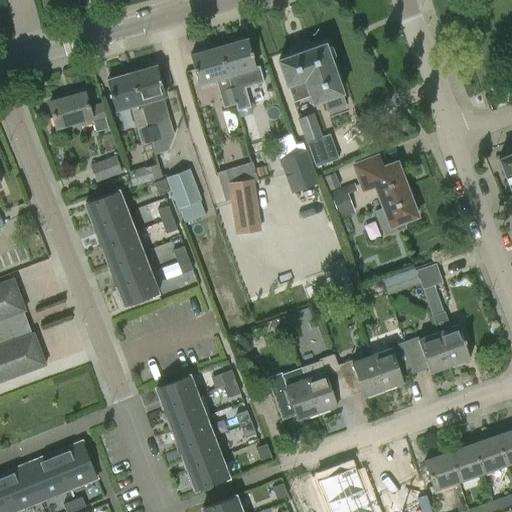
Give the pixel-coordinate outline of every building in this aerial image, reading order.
[(246,39),(217,47),(225,76),(226,77),(229,89),(233,104),(234,104),(236,111),(250,107),(244,88),(263,82),(259,67),(254,68),(246,39)] [(324,43),(276,60),(286,86),(291,101),(309,95),(312,103),(312,104),(322,100),(341,94),(341,92),(324,43)] [(217,47),(191,55),(199,83),(199,85),(203,84),(214,81),(217,92),(222,107),(226,106),(233,104),(229,89),(226,77),(225,76),(217,47)] [(154,66),(129,73),(150,142),(160,139),(157,125),(157,124),(169,120),(162,96),(163,96),(154,66)] [(150,142),(129,73),(105,80),(114,110),(130,106),(131,111),(137,130),(141,145),(150,142)] [(78,125),(92,121),(95,132),(108,128),(105,118),(103,118),(99,104),(87,107),(83,93),(47,103),(54,128),(77,121),(78,125)] [(329,134),(322,136),(313,113),(297,119),(306,143),(307,143),(315,167),(339,159),(329,134)] [(291,193),(316,184),(303,150),(279,159),(291,193)] [(511,196),(511,197),(511,198),(511,152),(497,159),(511,196)] [(115,156),(90,166),(96,182),(122,172),(115,156)] [(402,221),(416,216),(395,163),(381,168),(377,156),(353,165),(363,190),(374,186),(383,208),(374,211),(383,236),(404,228),(402,221)] [(155,166),(145,169),(148,181),(159,178),(155,166)] [(190,168),(165,177),(177,209),(178,208),(184,223),(193,220),(188,205),(198,201),(200,200),(201,200),(190,168)] [(225,170),(216,173),(224,201),(231,199),(229,185),(230,185),(225,170)] [(339,186),(334,173),(321,178),(326,191),(339,186)] [(163,180),(153,185),(158,196),(168,192),(163,180)] [(230,185),(229,185),(231,199),(236,233),(260,229),(255,196),(252,182),(230,185)] [(339,218),(354,212),(347,193),(356,189),(354,183),(329,192),(339,218)] [(84,204),(92,225),(126,212),(118,191),(84,204)] [(167,206),(157,210),(161,221),(171,217),(167,206)] [(92,225),(100,245),(134,232),(126,212),(92,225)] [(172,218),(161,222),(166,234),(176,229),(172,218)] [(134,232),(100,245),(108,266),(142,253),(134,232)] [(183,247),(172,251),(177,262),(187,259),(183,247)] [(150,273),(142,253),(108,266),(116,286),(150,273)] [(188,259),(177,263),(182,274),(192,270),(188,259)] [(435,263),(416,271),(415,271),(422,290),(443,282),(435,263)] [(150,273),(116,286),(124,307),(158,294),(150,273)] [(398,292),(392,277),(382,280),(387,296),(398,292)] [(0,381),(44,365),(32,334),(30,335),(26,324),(21,311),(23,310),(11,279),(0,283),(0,381)] [(373,290),(377,292),(381,291),(383,286),(380,282),(376,282),(372,285),(373,290)] [(319,304),(322,311),(327,309),(328,308),(325,301),(324,302),(319,304)] [(431,315),(437,332),(438,332),(450,366),(470,359),(458,325),(449,328),(444,311),(431,315)] [(275,336),(288,332),(286,326),(283,317),(271,321),(275,336)] [(417,337),(403,342),(413,369),(426,364),(429,373),(450,366),(438,332),(437,332),(418,339),(417,337)] [(371,355),(383,389),(403,382),(400,374),(413,369),(403,342),(389,347),(390,349),(371,355)] [(301,367),(317,413),(337,406),(334,397),(347,393),(333,354),(318,359),(319,361),(301,367)] [(333,354),(347,393),(360,388),(363,397),(383,389),(371,355),(352,362),(351,360),(338,365),(334,354),(333,354)] [(297,420),(317,413),(301,367),(281,374),(281,373),(267,378),(280,416),(293,411),(297,420)] [(224,386),(235,382),(230,370),(219,374),(224,386)] [(155,388),(163,409),(197,396),(189,375),(155,388)] [(224,386),(228,398),(239,393),(235,382),(224,386)] [(171,430),(204,417),(197,396),(163,409),(171,430)] [(251,422),(246,410),(235,415),(239,427),(251,422)] [(212,437),(204,417),(171,430),(178,450),(212,437)] [(244,439),(255,434),(251,422),(239,427),(244,439)] [(511,428),(493,435),(503,465),(511,461),(511,428)] [(469,443),(479,473),(503,465),(493,435),(469,443)] [(212,437),(178,450),(186,470),(220,457),(212,437)] [(81,441),(53,453),(68,490),(96,478),(81,441)] [(469,443),(446,451),(456,481),(479,473),(469,443)] [(259,460),(270,456),(266,444),(254,448),(259,460)] [(456,481),(446,451),(422,460),(432,489),(456,481)] [(25,464),(40,501),(68,490),(53,453),(25,464)] [(228,478),(220,457),(186,470),(194,491),(228,478)] [(0,483),(11,511),(13,511),(40,501),(25,464),(0,474),(0,483)] [(354,465),(316,480),(325,504),(364,489),(354,465)] [(11,511),(0,483),(0,511),(11,511)] [(271,488),(275,500),(286,496),(282,484),(271,488)] [(364,489),(325,504),(328,511),(371,511),(373,511),(364,489)] [(511,493),(489,502),(492,510),(511,503),(511,493)] [(201,509),(202,511),(240,511),(235,496),(201,509)] [(72,501),(76,510),(85,506),(81,498),(72,501)] [(72,501),(64,505),(66,511),(71,511),(76,510),(72,501)] [(307,502),(297,506),(299,511),(301,511),(307,510),(310,508),(307,502)] [(489,502),(466,510),(466,511),(486,511),(492,510),(489,502)]
